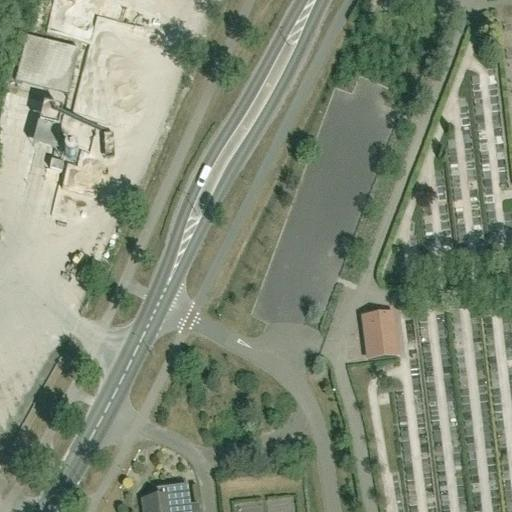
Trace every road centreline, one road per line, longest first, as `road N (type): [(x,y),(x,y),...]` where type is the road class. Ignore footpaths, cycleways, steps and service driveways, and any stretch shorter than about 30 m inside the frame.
road 1 (primary): [(157,305),(211,182),(313,0)]
road 2 (residential): [(334,511),(303,395),(273,365),(157,305)]
road 3 (primary): [(43,511),(157,305)]
